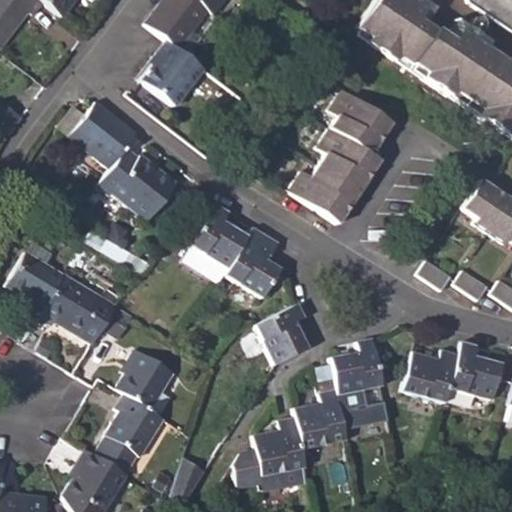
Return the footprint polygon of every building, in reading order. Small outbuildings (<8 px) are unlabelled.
[(0,0),(0,40),(24,11),(28,14),(38,2),(36,0),(0,0)] [(36,0),(38,2),(58,17),(70,0),(36,0)] [(163,40),(175,50),(207,9),(194,0),(160,0),(142,24),(163,40)] [(221,0),(194,0),(207,9),(212,13),(221,0)] [(367,0),(362,8),(347,25),(356,29),(363,34),(362,37),(389,56),(391,53),(421,74),(419,77),(447,96),(449,92),(474,110),(472,114),(500,132),(503,127),(511,133),(511,69),(467,38),(468,37),(455,28),(447,41),(415,19),(422,5),(414,0),(367,0)] [(511,0),(464,0),(465,2),(511,33),(511,0)] [(137,80),(170,105),(198,67),(175,50),(163,40),(153,54),(155,55),(137,80)] [(282,192),(333,225),(365,177),(376,159),(369,153),(368,153),(386,125),(336,90),(328,103),(336,108),(311,148),(319,154),(304,178),(295,172),(282,192)] [(65,136),(108,169),(121,153),(134,135),(91,102),(65,136)] [(3,144),(9,133),(18,121),(7,112),(0,121),(0,141),(1,143),(3,144)] [(109,198),(143,224),(172,186),(138,161),(135,163),(121,153),(108,169),(93,191),(106,201),(109,198)] [(511,207),(474,182),(455,210),(471,221),(467,225),(498,246),(501,241),(511,248),(511,207)] [(217,275),(242,240),(218,224),(225,215),(211,206),(185,246),(186,247),(177,261),(211,285),(217,275)] [(217,275),(253,300),(272,271),(257,262),(261,256),(265,259),(272,246),(248,230),(242,240),(217,275)] [(22,256),(43,269),(50,258),(30,244),(22,256)] [(24,307),(38,316),(59,279),(43,269),(22,256),(3,287),(27,303),(24,307)] [(410,277),(438,294),(448,280),(420,262),(410,277)] [(471,301),(476,304),(486,290),(459,272),(449,287),(471,301)] [(53,326),(74,339),(97,302),(59,279),(38,316),(35,320),(51,329),(53,326)] [(488,296),(511,311),(511,293),(496,283),(488,296)] [(116,343),(130,320),(109,308),(96,331),(116,343)] [(305,355),(301,347),(296,336),(291,326),(300,322),(293,308),(250,328),(271,372),(305,355)] [(301,333),(296,336),(301,347),(306,344),(301,333)] [(335,395),(336,401),(382,392),(371,344),(356,349),(358,359),(329,364),(335,395)] [(458,356),(449,390),(492,401),(502,365),(474,357),(477,348),(462,344),(458,356)] [(401,395),(443,408),(449,390),(458,356),(443,352),(440,363),(412,356),(401,395)] [(123,398),(149,414),(171,377),(132,353),(123,367),(128,369),(113,393),(123,398)] [(511,385),(507,405),(503,420),(511,423),(511,385)] [(295,423),(301,454),(344,446),(336,401),(335,395),(319,398),(322,409),(294,414),(295,423)] [(95,458),(126,478),(129,479),(139,461),(163,422),(149,414),(123,398),(114,413),(120,417),(105,441),(95,458)] [(243,455),(237,463),(231,473),(234,490),(261,484),(278,481),(280,495),(308,490),(301,454),(295,423),(277,427),(280,437),(253,443),(255,453),(243,455)] [(57,502),(61,511),(103,511),(126,478),(95,458),(84,452),(75,466),(78,469),(57,502)] [(200,477),(179,462),(165,503),(177,510),(200,477)] [(264,498),(280,495),(278,481),(261,484),(264,498)] [(0,511),(36,511),(38,506),(0,500),(0,511)]
